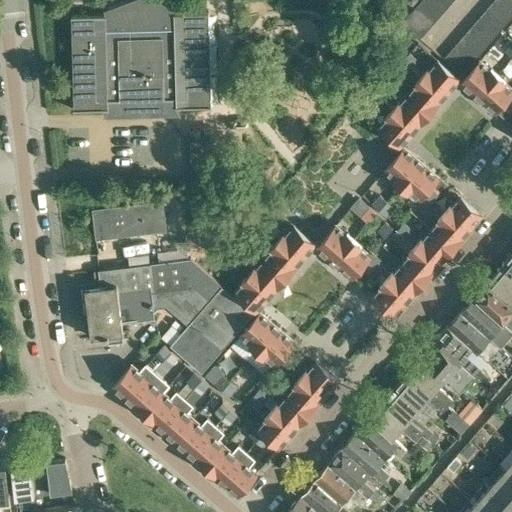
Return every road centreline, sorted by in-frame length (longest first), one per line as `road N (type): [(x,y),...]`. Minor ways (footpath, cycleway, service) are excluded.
road 1 (residential): [(244,511),(511,209)]
road 2 (residential): [(60,388),(40,309),(3,0)]
road 3 (residential): [(231,511),(112,408),(76,399)]
